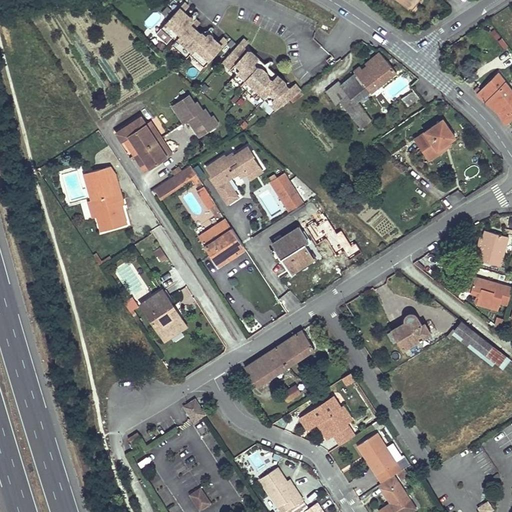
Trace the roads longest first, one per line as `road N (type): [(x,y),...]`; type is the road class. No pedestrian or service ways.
road 1 (residential): [(249,349),(511,190)]
road 2 (residential): [(106,129),(249,349)]
road 3 (motorway): [(66,511),(0,294)]
road 4 (residential): [(211,373),(231,404),(267,432),(319,455),(356,511)]
road 5 (tertiary): [(413,57),(486,119),(511,156)]
road 6 (residential): [(148,407),(113,435),(147,511)]
